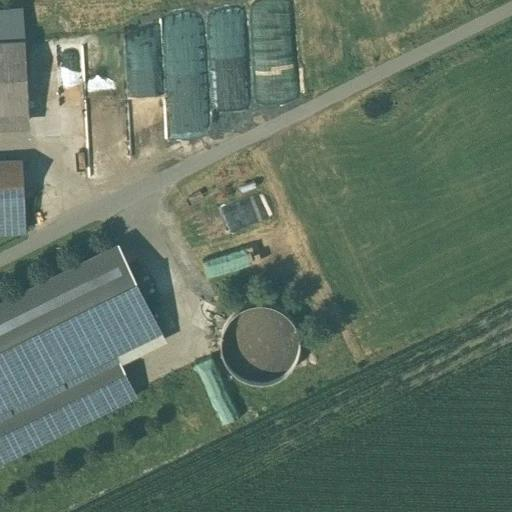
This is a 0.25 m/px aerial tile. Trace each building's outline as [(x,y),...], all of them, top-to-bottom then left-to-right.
[(27,35),(0,36),(0,111),(30,110),(27,35)] [(41,113),(40,132),(49,132),(50,113),(41,113)] [(24,158),(0,159),(0,230),(24,229),(24,158)] [(120,243),(0,302),(0,396),(156,320),(120,243)] [(230,368),(293,366),(291,304),(228,306),(230,368)] [(110,359),(0,412),(0,459),(129,398),(110,359)]
